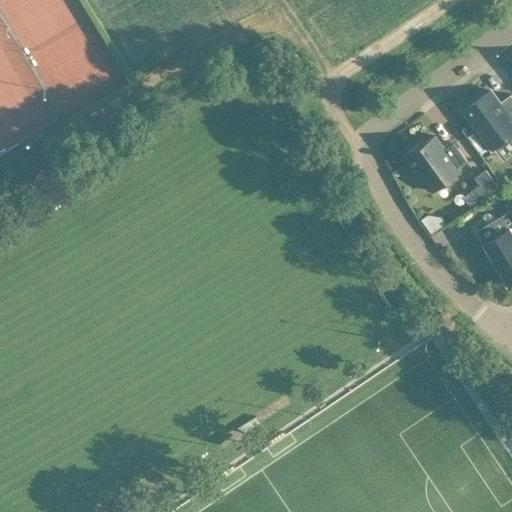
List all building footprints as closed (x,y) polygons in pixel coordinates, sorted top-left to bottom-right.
[(490,90),(463,110),(491,149),(508,137),(511,142),(511,96),(510,94),(499,103),(490,90)] [(422,140),(405,153),(422,177),(419,179),(427,190),(430,188),(433,191),(460,171),(458,168),(467,161),(453,142),(444,149),(434,135),(423,143),(422,140)] [(498,187),(485,169),(474,177),(479,184),(469,191),(477,202),(498,187)] [(511,228),(510,230),(509,228),(483,244),(492,259),(489,260),(496,272),(499,270),(507,285),(511,283),(511,284),(511,228)] [(242,433),(259,422),(256,416),(238,427),(242,433)] [(121,511),(138,501),(135,495),(117,506),(121,511)]
